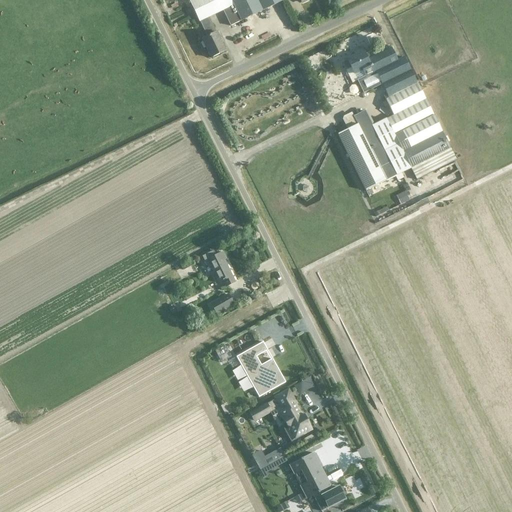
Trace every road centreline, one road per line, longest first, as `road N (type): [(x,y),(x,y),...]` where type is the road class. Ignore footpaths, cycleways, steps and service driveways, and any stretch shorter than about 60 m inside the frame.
road 1 (unclassified): [(403,511),(193,91)]
road 2 (unclassified): [(193,91),(384,0)]
